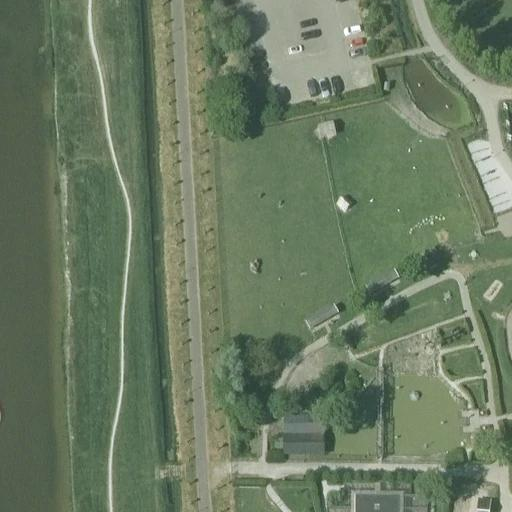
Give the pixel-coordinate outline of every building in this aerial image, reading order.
[(479,163),(492,158),(486,144),(473,150),(479,163)] [(395,272),(365,289),(369,297),(399,280),(395,272)] [(333,307),(304,324),(309,333),(338,316),(333,307)] [(284,437),(284,456),(324,456),(324,437),(284,437)] [(326,499),(326,511),(426,511),(426,500),(410,500),(410,488),(344,487),(344,499),(326,499)] [(476,511),(489,511),(490,502),(477,501),(476,511)]
